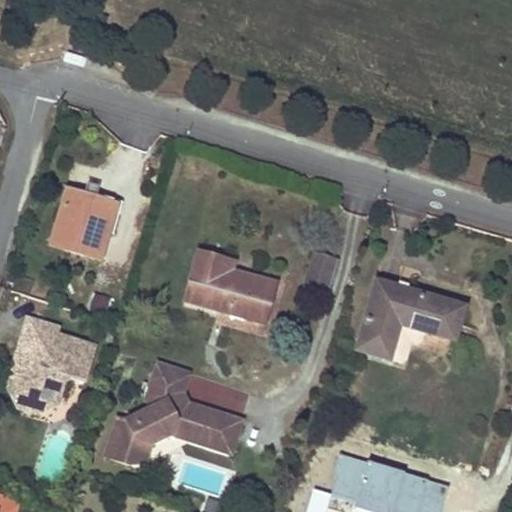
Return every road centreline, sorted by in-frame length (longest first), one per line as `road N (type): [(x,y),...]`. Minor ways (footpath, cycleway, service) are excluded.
road 1 (residential): [(511,218),(45,89)]
road 2 (residential): [(45,89),(0,228)]
